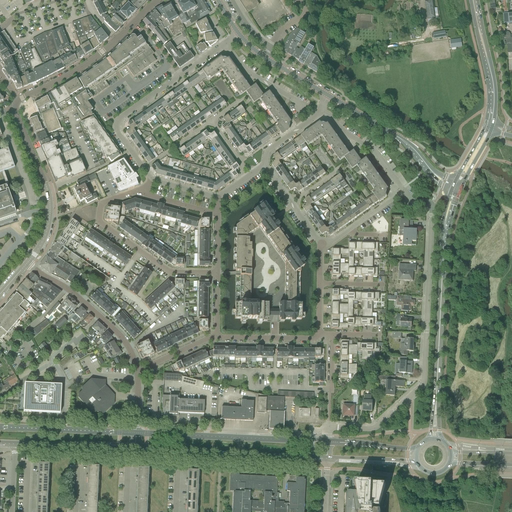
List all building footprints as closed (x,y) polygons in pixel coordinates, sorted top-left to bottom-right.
[(99,0),(92,0),(94,4),(93,4),(94,5),(94,4),(95,7),(95,8),(95,7),(97,10),(97,11),(98,13),(98,14),(100,16),(99,16),(100,17),(100,16),(102,15),(104,20),(108,16),(104,9),(110,7),(108,0),(104,2),(100,3),(99,0)] [(125,0),(136,10),(146,0),(125,0)] [(183,0),(176,4),(177,5),(178,5),(183,14),(182,15),(186,22),(189,20),(191,24),(199,19),(195,14),(196,13),(195,12),(197,10),(196,9),(193,4),(190,0),(183,0)] [(205,4),(202,0),(200,0),(193,4),(196,9),(205,4)] [(239,0),(247,12),(258,5),(255,1),(255,0),(239,0)] [(279,0),(289,15),(294,12),(286,0),(279,0)] [(437,8),(434,9),(432,0),(428,0),(429,1),(425,1),(428,22),(436,21),(436,19),(438,18),(437,8)] [(119,9),(118,8),(119,6),(115,2),(111,6),(113,9),(115,13),(115,14),(125,23),(125,22),(124,21),(126,19),(127,20),(135,11),(128,4),(119,12),(118,11),(119,9)] [(161,6),(159,7),(155,9),(164,21),(168,26),(167,27),(173,37),(181,33),(183,31),(185,30),(182,24),(172,8),(170,4),(162,8),(161,6)] [(205,4),(196,9),(197,10),(195,12),(196,13),(195,14),(199,19),(210,13),(205,4)] [(178,5),(177,5),(172,8),(182,24),(186,22),(182,15),(183,14),(178,5)] [(111,10),(110,11),(113,16),(113,15),(114,16),(113,18),(114,19),(116,21),(122,26),(125,23),(115,14),(115,13),(113,9),(111,10)] [(155,9),(148,17),(147,18),(151,22),(152,21),(155,24),(158,27),(161,25),(163,29),(167,27),(168,26),(164,21),(155,9)] [(110,15),(108,17),(111,22),(116,27),(117,26),(119,28),(122,26),(116,21),(114,19),(113,18),(110,15)] [(90,16),(87,18),(94,37),(99,46),(108,39),(90,16)] [(108,17),(107,18),(104,22),(108,26),(115,33),(119,28),(117,26),(116,27),(111,22),(108,17)] [(80,20),(83,31),(85,37),(88,43),(92,51),(99,46),(94,37),(87,18),(87,19),(86,19),(80,21),(80,20)] [(151,22),(147,18),(142,23),(151,32),(158,27),(155,24),(152,21),(151,22)] [(208,24),(205,20),(205,19),(195,25),(200,34),(212,32),(209,27),(210,27),(208,24)] [(83,31),(80,20),(72,23),(77,40),(80,47),(85,56),(92,51),(88,43),(85,37),(83,31)] [(161,25),(158,27),(151,32),(163,46),(170,40),(163,29),(161,25)] [(65,35),(63,27),(50,31),(51,32),(56,49),(55,49),(59,58),(59,59),(64,69),(77,61),(76,61),(74,55),(73,55),(71,53),(73,52),(69,45),(68,41),(66,36),(65,35)] [(289,37),(281,50),(292,56),(296,48),(299,44),(300,44),(306,34),(297,29),(296,30),(293,32),(291,34),(289,37)] [(0,59),(2,63),(0,64),(0,65),(2,68),(3,70),(2,71),(1,71),(2,72),(3,75),(4,75),(5,76),(5,77),(6,78),(6,79),(8,82),(9,82),(11,80),(12,81),(12,82),(14,84),(16,90),(22,88),(16,73),(10,58),(18,53),(17,51),(3,31),(2,32),(0,33),(0,59)] [(56,49),(51,32),(43,34),(48,52),(52,63),(56,73),(64,69),(59,59),(59,58),(55,49),(56,49)] [(48,52),(43,34),(32,39),(36,47),(34,49),(43,67),(47,77),(56,73),(52,63),(48,52)] [(207,43),(209,47),(216,43),(215,42),(217,42),(213,34),(204,35),(205,44),(207,43)] [(78,78),(82,87),(86,94),(85,94),(89,100),(109,87),(105,81),(115,74),(112,69),(115,67),(118,72),(126,66),(133,77),(156,61),(151,55),(151,53),(153,52),(145,43),(145,44),(139,36),(136,38),(135,37),(133,36),(132,36),(131,36),(130,37),(130,38),(129,40),(127,38),(112,52),(107,56),(109,58),(106,60),(105,59),(99,63),(78,78)] [(461,39),(450,41),(452,48),(462,47),(461,39)] [(73,43),(69,45),(73,52),(71,53),(73,55),(74,55),(76,61),(85,56),(80,47),(77,40),(75,41),(76,45),(78,48),(75,50),(74,47),(73,43)] [(179,69),(194,58),(189,52),(183,43),(174,50),(169,43),(164,47),(179,69)] [(200,54),(207,49),(203,44),(202,44),(202,45),(201,45),(200,44),(196,47),(200,54)] [(33,58),(31,50),(29,45),(20,51),(27,69),(26,70),(28,76),(32,84),(36,83),(28,62),(33,60),(33,58)] [(296,49),(296,48),(292,56),(299,60),(299,62),(301,63),(304,65),(305,64),(305,65),(309,67),(309,66),(309,68),(320,75),(322,70),(322,71),(322,72),(323,70),(323,69),(323,68),(323,67),(322,67),(322,66),(317,57),(317,56),(311,53),(314,49),(308,46),(306,50),(301,47),(298,50),(296,49)] [(34,49),(31,50),(33,58),(33,60),(28,62),(36,83),(47,77),(43,67),(34,49)] [(221,58),(220,57),(212,63),(219,73),(221,71),(222,71),(224,73),(233,66),(228,59),(227,59),(221,58)] [(23,61),(23,62),(22,59),(18,60),(18,63),(27,86),(32,84),(28,76),(26,70),(25,69),(26,68),(23,61)] [(27,86),(18,63),(16,64),(21,76),(19,77),(23,88),(27,86)] [(205,68),(201,71),(206,78),(208,81),(219,73),(212,63),(208,66),(207,65),(205,67),(205,68)] [(236,71),(233,66),(224,73),(232,85),(241,78),(238,73),(239,72),(238,70),(236,71)] [(201,71),(197,74),(202,81),(206,78),(201,71)] [(202,81),(197,74),(193,78),(198,85),(202,81)] [(78,78),(77,78),(63,87),(71,100),(75,109),(81,120),(92,115),(90,112),(92,110),(90,108),(93,106),(92,104),(89,100),(85,94),(86,94),(82,87),(78,78)] [(186,82),(184,84),(189,90),(192,87),(193,88),(198,85),(193,78),(186,82)] [(244,82),(241,78),(232,85),(240,96),(245,92),(247,94),(249,97),(259,91),(255,85),(249,89),(246,85),(248,84),(246,81),(244,82)] [(182,85),(180,86),(176,90),(181,97),(183,99),(187,96),(185,92),(189,90),(184,84),(182,85)] [(62,117),(75,109),(71,100),(63,87),(58,90),(58,89),(51,93),(55,101),(62,118),(62,117)] [(176,90),(171,93),(176,100),(181,97),(176,90)] [(260,92),(259,91),(249,97),(253,103),(254,102),(255,102),(259,99),(267,110),(277,103),(274,99),(275,98),(273,96),(272,96),(268,92),(263,96),(260,92)] [(51,93),(46,96),(50,102),(51,105),(51,104),(52,108),(55,113),(57,120),(62,118),(55,101),(51,93)] [(171,93),(167,96),(172,103),(176,100),(171,93)] [(39,116),(37,117),(29,120),(32,126),(31,127),(33,127),(35,133),(34,133),(35,136),(44,132),(45,135),(61,129),(57,120),(55,113),(52,108),(51,104),(51,105),(50,102),(46,96),(47,97),(41,100),(40,100),(41,101),(34,104),(34,103),(34,104),(40,116),(39,116)] [(167,96),(163,99),(168,106),(172,103),(167,96)] [(221,98),(216,101),(221,108),(226,105),(221,98)] [(168,106),(163,99),(158,102),(163,109),(168,106)] [(216,101),(212,104),(217,111),(221,108),(216,101)] [(163,109),(158,102),(154,105),(159,112),(163,109)] [(280,108),(277,103),(267,110),(275,122),(285,115),(282,110),(283,110),(281,107),(280,108)] [(208,109),(204,111),(208,117),(210,116),(211,116),(217,111),(212,104),(207,108),(208,109)] [(154,105),(149,109),(154,116),(159,112),(154,105)] [(24,111),(28,120),(29,120),(37,117),(39,116),(34,106),(32,107),(32,106),(24,109),(24,111)] [(236,110),(241,117),(245,113),(240,106),(236,110)] [(154,116),(149,109),(145,112),(150,119),(154,116)] [(241,117),(236,110),(231,113),(236,120),(241,117)] [(204,111),(200,114),(199,113),(195,116),(200,123),(206,119),(207,119),(208,117),(204,111)] [(145,112),(140,115),(145,122),(150,119),(145,112)] [(236,120),(231,113),(227,116),(232,123),(236,120)] [(145,122),(140,115),(136,118),(141,125),(145,122)] [(285,115),(275,122),(276,124),(276,125),(274,126),(279,133),(281,136),(289,130),(288,129),(289,123),(290,122),(285,115)] [(195,116),(190,120),(195,127),(200,123),(195,116)] [(232,123),(227,116),(222,119),(225,122),(224,123),(229,124),(229,123),(231,122),(232,123)] [(94,117),(80,123),(82,123),(85,129),(86,129),(89,135),(91,135),(93,141),(95,141),(98,147),(99,147),(102,154),(104,153),(106,159),(108,159),(111,163),(113,161),(122,155),(94,117)] [(141,125),(136,118),(132,121),(136,127),(136,128),(141,125)] [(190,120),(186,123),(191,130),(195,127),(190,120)] [(136,127),(132,121),(127,124),(129,128),(129,129),(134,130),(134,129),(136,127)] [(320,122),(312,128),(319,138),(321,136),(322,136),(324,138),(333,131),(328,124),(327,125),(321,123),(320,122)] [(186,123),(182,126),(187,133),(191,130),(186,123)] [(229,124),(224,123),(224,125),(221,127),(224,132),(231,127),(231,126),(230,127),(229,125),(229,124)] [(187,133),(182,126),(177,129),(182,136),(187,133)] [(274,126),(270,129),(275,136),(279,133),(274,126)] [(231,127),(224,132),(228,136),(235,131),(231,127)] [(319,138),(312,128),(309,131),(308,130),(304,132),(305,133),(301,136),(301,137),(306,143),(308,146),(319,138)] [(134,130),(129,129),(129,130),(126,132),(129,137),(135,133),(135,132),(133,130),(134,130)] [(177,129),(173,132),(178,139),(182,136),(177,129)] [(270,129),(267,131),(265,132),(270,139),(275,136),(270,129)] [(208,139),(209,135),(208,134),(205,131),(201,134),(206,142),(206,141),(205,140),(207,139),(208,139)] [(238,136),(235,131),(228,136),(231,141),(238,136)] [(333,131),(324,138),(332,150),(341,143),(339,139),(340,138),(337,134),(336,135),(333,131)] [(46,137),(45,135),(44,132),(35,136),(38,142),(47,139),(52,137),(58,135),(57,134),(57,133),(51,135),(46,137)] [(136,132),(135,132),(135,133),(129,137),(132,141),(139,136),(136,132)] [(178,139),(173,132),(168,135),(173,142),(178,139)] [(270,139),(265,132),(261,135),(266,142),(270,139)] [(209,135),(208,139),(209,139),(210,141),(209,142),(210,142),(217,137),(213,133),(210,135),(209,135)] [(201,134),(196,138),(201,145),(206,142),(201,134)] [(47,139),(38,142),(41,148),(59,140),(58,135),(52,137),(47,139)] [(266,142),(261,135),(257,138),(262,146),(266,142)] [(142,141),(139,136),(132,141),(135,146),(142,141)] [(238,136),(231,141),(234,145),(241,140),(238,136)] [(217,137),(210,142),(213,147),(220,141),(217,137)] [(301,137),(295,141),(300,148),(305,145),(304,144),(306,143),(301,137)] [(41,148),(40,148),(45,161),(57,156),(64,153),(71,150),(66,138),(59,141),(59,140),(41,148)] [(201,145),(196,138),(192,141),(197,148),(201,145)] [(257,138),(252,142),(257,149),(262,146),(257,138)] [(241,140),(234,145),(237,149),(243,145),(244,144),(241,140)] [(142,141),(135,146),(138,150),(145,145),(142,141)] [(197,148),(192,141),(188,144),(193,151),(197,148)] [(223,146),(220,141),(213,147),(216,151),(223,146)] [(300,148),(295,141),(291,144),(296,151),(300,148)] [(252,142),(248,145),(253,152),(257,149),(252,142)] [(344,147),(341,143),(332,150),(339,159),(340,161),(344,158),(348,163),(358,156),(354,151),(349,154),(347,150),(348,149),(345,146),(344,147)] [(188,144),(183,147),(188,154),(193,151),(188,144)] [(296,151),(291,144),(286,147),(292,154),(296,151)] [(145,145),(138,150),(142,155),(149,150),(145,145)] [(245,147),(243,145),(237,149),(240,154),(243,152),(245,152),(245,147)] [(246,147),(245,147),(245,152),(246,152),(248,155),(253,152),(248,145),(247,145),(248,146),(246,147)] [(226,150),(223,146),(216,151),(219,155),(226,150)] [(188,154),(183,147),(179,150),(184,157),(188,154)] [(292,154),(286,147),(282,150),(287,157),(292,154)] [(0,173),(1,173),(6,187),(9,186),(4,172),(14,168),(7,149),(6,150),(0,151),(0,173)] [(57,156),(45,161),(54,183),(55,182),(54,182),(66,177),(70,175),(71,179),(86,173),(80,161),(75,149),(71,150),(64,153),(57,156)] [(149,150),(142,155),(145,159),(152,154),(149,150)] [(229,155),(226,150),(219,155),(222,160),(229,155)] [(287,157),(282,150),(278,153),(282,160),(282,161),(287,157)] [(282,160),(278,153),(273,157),(275,160),(275,161),(280,162),(280,161),(282,160)] [(152,154),(145,159),(148,164),(155,159),(152,154)] [(232,159),(229,155),(222,160),(225,164),(232,159)] [(358,156),(348,163),(352,169),(357,166),(365,177),(374,170),(372,166),(373,165),(370,162),(369,163),(366,159),(362,162),(358,156)] [(235,164),(232,159),(225,164),(228,169),(235,164)] [(134,175),(132,173),(131,171),(129,168),(125,163),(123,160),(110,166),(109,167),(107,168),(107,169),(109,172),(112,178),(112,179),(113,181),(115,184),(117,189),(118,191),(119,192),(119,193),(121,192),(122,192),(123,191),(138,186),(136,182),(136,180),(135,180),(135,179),(136,179),(134,176),(134,175)] [(280,162),(275,161),(275,162),(272,165),(275,169),(281,165),(279,163),(280,162)] [(156,173),(161,167),(158,162),(151,167),(154,172),(155,171),(156,173)] [(235,164),(228,169),(229,169),(230,168),(231,170),(231,171),(235,172),(236,170),(239,168),(235,164)] [(282,164),(281,165),(275,169),(278,174),(285,169),(282,164)] [(161,167),(156,173),(159,174),(159,175),(164,177),(167,168),(161,167)] [(316,170),(321,177),(326,174),(321,167),(316,170)] [(285,169),(278,174),(281,178),(288,173),(285,169)] [(316,170),(312,173),(317,180),(321,177),(316,170)] [(377,174),(374,170),(365,177),(373,188),(383,181),(380,177),(381,177),(378,173),(377,174)] [(235,172),(231,171),(231,172),(229,173),(233,179),(237,176),(235,173),(235,172)] [(229,173),(228,172),(224,175),(229,182),(233,179),(229,173)] [(291,177),(288,173),(281,178),(284,182),(291,177)] [(317,180),(312,173),(307,176),(312,183),(317,180)] [(95,174),(76,183),(78,187),(74,189),(76,194),(75,194),(77,198),(78,197),(80,202),(84,200),(87,204),(97,199),(95,194),(91,196),(85,184),(97,178),(95,174)] [(229,182),(224,175),(219,178),(224,186),(229,182)] [(340,175),(335,178),(340,185),(342,188),(343,189),(347,185),(340,175)] [(312,183),(307,176),(303,179),(308,186),(312,183)] [(295,182),(291,177),(284,182),(288,187),(294,183),(295,182)] [(224,186),(219,178),(215,182),(216,190),(219,188),(219,189),(224,186)] [(335,178),(331,182),(336,189),(338,191),(342,188),(340,185),(335,178)] [(308,186),(303,179),(298,183),(299,184),(299,183),(303,190),(308,186)] [(208,180),(206,188),(212,190),(212,189),(216,190),(215,182),(208,180)] [(383,181),(373,188),(374,190),(374,191),(372,193),(374,195),(379,202),(387,197),(386,196),(387,190),(388,189),(383,181)] [(331,182),(327,185),(332,192),(336,189),(331,182)] [(294,183),(288,187),(291,191),(294,189),(295,189),(296,185),(295,185),(294,183)] [(297,185),(296,185),(295,189),(297,190),(299,193),(303,190),(299,183),(299,184),(297,185)] [(332,192),(327,185),(322,188),(327,195),(332,192)] [(0,218),(15,213),(13,207),(13,206),(15,205),(16,205),(10,190),(9,186),(6,187),(0,189),(0,218)] [(322,188),(318,191),(323,198),(327,195),(322,188)] [(318,191),(313,194),(318,201),(323,198),(318,191)] [(318,201),(313,194),(309,197),(313,203),(314,204),(318,201)] [(374,195),(372,196),(369,198),(374,205),(379,202),(374,195)] [(313,203),(309,197),(304,201),(307,204),(306,205),(311,206),(311,205),(313,203)] [(369,198),(365,201),(370,208),(374,205),(369,198)] [(370,208),(365,201),(360,204),(365,211),(370,208)] [(127,202),(120,205),(119,208),(121,208),(124,209),(124,211),(125,212),(130,210),(127,202)] [(273,304),(279,304),(279,320),(280,320),(280,322),(284,322),(284,320),(290,320),(290,323),(294,323),(294,320),(301,320),(301,318),(304,318),(304,314),(301,314),(301,304),(299,304),(300,269),(304,267),(302,264),(304,263),(301,259),(299,261),(295,255),(297,254),(295,250),(293,252),(290,248),(292,247),(290,243),(288,245),(286,241),(288,240),(285,237),(283,238),(281,235),(283,233),(281,230),(279,231),(276,228),(278,227),(277,225),(276,223),(274,225),(270,219),(273,217),(272,216),(274,215),(272,212),(270,213),(264,205),(263,206),(261,203),(258,206),(259,208),(253,213),(254,214),(248,218),(247,216),(244,218),(245,220),(243,222),(241,220),(238,222),(239,224),(236,226),(236,229),(233,229),(232,233),(236,233),(236,240),(234,240),(234,244),(236,244),(235,250),(233,250),(233,254),(235,254),(235,256),(233,256),(233,260),(235,260),(235,266),(233,266),(233,270),(235,270),(235,275),(235,311),(231,311),(231,315),(235,315),(235,319),(240,319),(240,322),(241,322),(241,324),(245,324),(245,322),(246,322),(246,319),(256,320),(256,322),(257,322),(257,324),(261,325),(261,322),(267,322),(267,320),(268,320),(268,304),(273,304)] [(157,206),(155,214),(160,215),(162,207),(163,207),(163,206),(157,204),(157,206)] [(360,204),(356,207),(361,214),(365,211),(360,204)] [(119,208),(120,205),(115,207),(114,208),(107,207),(106,212),(105,212),(105,213),(107,213),(107,215),(106,215),(105,221),(112,222),(112,223),(117,226),(118,217),(118,214),(119,214),(119,208)] [(311,206),(306,205),(306,206),(303,208),(306,213),(312,209),(312,208),(311,207),(311,206)] [(352,210),(352,211),(357,218),(361,214),(356,207),(352,210)] [(312,209),(306,213),(309,217),(316,212),(313,208),(312,208),(312,209)] [(352,210),(350,209),(346,212),(347,214),(352,221),(357,218),(352,211),(352,210)] [(316,212),(309,217),(313,222),(320,217),(316,212)] [(352,221),(347,214),(343,217),(348,224),(352,221)] [(320,217),(313,222),(316,226),(323,221),(320,217)] [(343,217),(338,220),(343,227),(348,224),(343,217)] [(198,220),(196,228),(197,230),(208,230),(208,222),(209,222),(209,218),(203,218),(203,220),(198,220)] [(69,225),(78,231),(81,226),(72,220),(69,225)] [(338,220),(334,223),(339,230),(343,227),(338,220)] [(400,220),(400,227),(398,227),(398,235),(400,235),(400,236),(403,236),(402,245),(412,245),(412,241),(416,241),(417,230),(412,229),(413,221),(400,220)] [(122,223),(119,223),(118,227),(124,231),(129,224),(124,221),(123,221),(122,223)] [(326,226),(323,221),(316,226),(319,231),(325,226),(325,227),(326,226)] [(339,230),(334,223),(329,226),(330,227),(335,233),(339,230)] [(133,227),(129,224),(124,231),(128,234),(133,227)] [(69,225),(66,229),(73,234),(75,236),(78,231),(69,225)] [(326,229),(325,227),(325,226),(319,231),(322,235),(325,233),(327,233),(327,229),(326,229)] [(133,227),(128,234),(133,238),(138,231),(133,227)] [(328,229),(327,229),(327,233),(328,233),(330,237),(335,233),(330,227),(328,229)] [(66,229),(62,234),(70,239),(70,238),(73,234),(66,229)] [(90,241),(95,233),(91,230),(85,238),(90,241)] [(138,231),(133,238),(138,241),(143,234),(138,231)] [(95,233),(90,241),(95,244),(100,236),(95,233)] [(70,239),(62,234),(59,238),(69,245),(72,240),(70,238),(70,239)] [(147,237),(143,234),(138,241),(142,244),(147,237)] [(104,239),(100,236),(95,244),(99,247),(104,239)] [(142,244),(141,245),(146,249),(147,248),(152,241),(147,237),(142,244)] [(69,245),(59,238),(56,243),(57,243),(66,249),(69,245)] [(104,239),(99,247),(103,250),(104,250),(109,243),(104,239)] [(156,244),(152,241),(147,248),(152,251),(156,244)] [(57,243),(54,246),(58,249),(57,249),(61,252),(64,255),(68,250),(66,249),(57,243),(56,243),(57,243)] [(104,250),(103,250),(103,251),(108,254),(108,253),(113,246),(109,243),(104,250)] [(349,255),(349,259),(354,260),(354,254),(354,252),(358,252),(359,243),(354,243),(354,244),(352,244),(352,243),(349,243),(349,250),(349,255)] [(359,243),(358,252),(363,252),(363,260),(368,260),(368,243),(368,244),(365,244),(365,243),(365,244),(363,244),(363,243),(359,243)] [(368,243),(368,260),(373,260),(373,252),(378,252),(378,243),(374,243),(374,244),(372,244),(372,243),(371,243),(371,244),(368,244),(368,243)] [(161,247),(156,244),(152,251),(156,254),(161,247)] [(52,249),(50,252),(57,257),(61,252),(57,249),(58,249),(54,246),(52,249)] [(118,249),(113,246),(108,253),(112,256),(118,249)] [(161,247),(156,254),(161,257),(166,251),(161,247)] [(118,249),(112,256),(117,259),(122,252),(118,249)] [(332,255),(332,259),(341,259),(341,255),(349,255),(349,250),(343,250),(343,249),(335,249),(332,249),(332,250),(333,250),(333,253),(332,253),(333,253),(333,255),(332,255)] [(166,251),(161,257),(165,261),(170,254),(166,251)] [(50,252),(46,257),(53,262),(54,261),(55,261),(63,266),(63,267),(64,268),(66,264),(57,257),(50,252)] [(117,259),(115,261),(120,264),(122,262),(121,262),(126,255),(122,252),(117,259)] [(72,253),(71,253),(68,257),(76,262),(79,258),(73,254),(72,253)] [(170,254),(165,261),(170,264),(174,259),(175,257),(170,254)] [(131,258),(126,255),(121,262),(122,262),(126,265),(131,258)] [(53,262),(46,257),(39,266),(50,275),(61,280),(65,282),(67,280),(71,284),(79,272),(66,264),(64,268),(63,267),(63,266),(55,261),(54,261),(53,262)] [(332,269),(349,269),(349,264),(348,264),(341,264),(341,259),(332,259),(332,263),(333,263),(333,265),(332,265),(332,266),(333,266),(332,269)] [(348,274),(348,276),(349,276),(349,275),(352,276),(354,276),(358,276),(358,268),(354,268),(354,260),(349,259),(348,264),(349,264),(349,269),(348,274)] [(358,268),(358,276),(362,276),(364,276),(365,277),(365,276),(368,276),(368,277),(368,260),(363,260),(363,268),(358,268)] [(368,260),(368,277),(368,276),(371,276),(371,277),(371,276),(373,276),(373,277),(378,277),(378,268),(373,268),(373,260),(368,260)] [(399,264),(399,281),(413,281),(413,271),(416,271),(416,265),(399,264)] [(141,273),(148,278),(152,274),(142,267),(139,272),(141,273)] [(332,274),(332,279),(340,279),(340,274),(348,274),(349,269),(332,269),(332,272),(332,274)] [(31,273),(31,274),(26,280),(35,288),(33,290),(50,304),(51,304),(61,292),(50,285),(38,279),(31,273)] [(141,273),(138,277),(138,278),(145,283),(148,278),(141,273)] [(136,276),(133,281),(142,287),(145,283),(138,278),(138,277),(136,276)] [(35,288),(26,280),(21,286),(39,302),(40,302),(47,308),(50,304),(51,304),(50,304),(33,290),(35,288)] [(172,282),(170,283),(174,287),(174,286),(178,286),(177,289),(183,289),(183,280),(174,280),(174,282),(172,282)] [(142,287),(133,281),(130,285),(131,286),(139,292),(142,287)] [(168,281),(164,285),(171,293),(176,289),(174,287),(170,283),(168,281)] [(171,293),(164,285),(160,288),(167,297),(171,293)] [(39,302),(21,286),(18,288),(37,305),(38,304),(39,302)] [(131,286),(128,290),(136,296),(139,292),(131,286)] [(37,305),(18,288),(16,291),(22,297),(30,307),(32,305),(34,308),(37,305)] [(160,288),(156,292),(162,299),(165,302),(169,298),(167,297),(160,288)] [(331,295),(331,300),(340,300),(340,295),(343,295),(348,295),(348,293),(348,290),(343,290),(343,289),(335,289),(335,290),(331,290),(332,290),(332,293),(331,293),(332,293),(332,295),(331,295)] [(100,295),(101,296),(101,295),(97,291),(90,298),(94,302),(100,295)] [(162,299),(156,292),(152,296),(158,302),(162,299)] [(348,295),(348,304),(348,309),(353,310),(353,304),(353,302),(358,302),(358,293),(354,293),(354,294),(352,293),(351,293),(348,293),(348,295)] [(358,293),(358,302),(362,302),(362,310),(367,310),(367,293),(367,294),(364,294),(364,293),(364,294),(362,294),(362,293),(358,293)] [(367,293),(367,310),(372,310),(372,302),(377,302),(377,300),(379,300),(379,293),(377,293),(373,293),(373,294),(371,294),(371,293),(370,294),(368,294),(368,293),(367,293)] [(0,340),(2,342),(4,341),(2,339),(9,332),(10,333),(18,323),(17,322),(30,307),(15,294),(13,296),(13,295),(5,305),(2,310),(1,309),(0,310),(0,340)] [(104,299),(101,296),(100,295),(94,302),(98,306),(104,299)] [(158,302),(152,296),(148,299),(154,306),(158,302)] [(397,296),(397,303),(401,303),(401,311),(411,311),(411,305),(414,305),(414,301),(404,300),(404,296),(397,296)] [(71,299),(68,297),(59,307),(61,308),(65,304),(68,307),(71,304),(70,304),(73,301),(73,300),(71,299)] [(108,302),(104,299),(98,306),(102,309),(108,303),(108,302)] [(154,306),(148,299),(144,303),(151,311),(156,307),(154,306)] [(331,309),(348,309),(348,304),(340,304),(340,300),(331,300),(331,304),(332,304),(332,306),(331,306),(332,306),(332,309),(331,309)] [(71,304),(68,307),(65,311),(69,315),(78,305),(75,303),(75,302),(74,301),(73,301),(70,304),(71,304)] [(60,304),(57,302),(54,306),(51,310),(53,312),(60,304)] [(109,302),(108,302),(108,303),(102,309),(106,313),(112,306),(113,306),(113,305),(109,302)] [(117,310),(113,306),(112,306),(106,313),(111,317),(117,310)] [(70,318),(67,321),(67,322),(69,322),(71,319),(74,322),(78,317),(80,319),(86,312),(84,311),(83,310),(83,309),(81,308),(80,307),(74,314),(75,315),(74,315),(70,318)] [(331,315),(331,319),(340,319),(340,314),(343,314),(348,315),(348,309),(331,309),(332,309),(332,312),(331,312),(331,313),(332,313),(332,315),(331,315)] [(348,319),(348,324),(348,325),(351,326),(353,326),(357,326),(358,318),(353,318),(353,310),(348,309),(348,315),(348,319)] [(358,318),(357,326),(362,326),(364,326),(364,327),(364,326),(367,326),(367,327),(367,310),(362,310),(362,318),(358,318)] [(367,310),(367,327),(367,326),(370,326),(370,327),(370,326),(372,326),(372,327),(377,327),(378,327),(381,327),(381,322),(377,322),(377,318),(372,318),(372,310),(367,310)] [(127,316),(123,311),(115,319),(118,323),(125,317),(127,316)] [(196,312),(196,318),(199,318),(203,318),(203,321),(207,321),(207,312),(196,312)] [(88,314),(79,325),(82,327),(83,325),(85,323),(88,325),(93,319),(88,314)] [(404,315),(397,314),(396,321),(400,321),(400,326),(411,327),(412,319),(404,319),(404,315)] [(58,329),(67,322),(63,317),(54,325),(58,329)] [(125,317),(118,323),(122,327),(129,321),(125,317)] [(198,323),(194,325),(198,333),(201,331),(208,331),(208,327),(207,327),(207,321),(203,321),(203,318),(199,318),(198,323)] [(331,328),(331,329),(334,329),(342,330),(342,329),(348,329),(348,325),(348,324),(340,323),(340,319),(331,319),(331,323),(332,323),(332,325),(331,325),(332,325),(332,328),(331,328)] [(132,325),(129,321),(122,327),(126,331),(132,325)] [(100,325),(97,322),(91,328),(95,331),(93,333),(91,331),(86,337),(88,339),(91,337),(94,333),(95,335),(97,333),(96,332),(101,327),(99,325),(100,325)] [(132,325),(126,331),(129,335),(136,329),(132,325)] [(193,335),(189,327),(188,325),(183,328),(184,330),(188,338),(193,335)] [(198,333),(194,325),(189,327),(193,335),(198,333)] [(102,328),(101,327),(96,332),(97,333),(95,335),(94,333),(91,337),(88,339),(90,342),(95,336),(96,337),(98,334),(100,336),(106,330),(103,327),(102,328)] [(140,333),(136,329),(129,335),(133,339),(140,333)] [(188,338),(184,330),(179,332),(182,340),(188,338)] [(112,337),(107,332),(101,338),(104,341),(97,347),(99,349),(102,348),(103,347),(107,343),(106,342),(112,337)] [(182,340),(179,332),(173,334),(177,343),(182,340)] [(177,343),(173,334),(168,337),(172,345),(177,343)] [(168,337),(168,336),(163,338),(167,348),(173,346),(172,345),(168,337)] [(167,348),(163,338),(157,341),(158,343),(162,351),(167,348)] [(157,353),(153,345),(152,342),(151,339),(150,339),(143,342),(143,343),(136,346),(138,351),(138,352),(138,353),(140,352),(141,353),(140,354),(142,359),(150,356),(157,353)] [(401,344),(401,351),(400,355),(407,355),(407,351),(413,351),(413,346),(413,339),(405,339),(405,345),(401,344)] [(340,350),(357,350),(357,345),(349,345),(349,340),(340,340),(340,345),(341,345),(341,347),(340,347),(341,347),(341,350),(340,350)] [(108,345),(107,343),(103,347),(104,348),(107,353),(116,347),(113,342),(108,345)] [(158,343),(153,345),(157,353),(162,351),(158,343)] [(357,343),(357,345),(357,350),(357,352),(362,352),(362,355),(361,360),(367,360),(367,343),(367,344),(364,344),(364,343),(363,343),(363,344),(361,344),(361,343),(357,343)] [(367,343),(367,360),(372,360),(372,352),(375,352),(376,352),(380,352),(380,347),(376,347),(377,343),(372,343),(372,344),(370,344),(370,343),(370,344),(367,344),(367,343)] [(39,347),(43,352),(47,349),(43,344),(39,347)] [(116,347),(107,353),(111,360),(116,357),(115,355),(119,352),(116,347)] [(213,350),(209,352),(211,357),(213,357),(218,357),(218,347),(213,347),(213,350)] [(78,353),(75,349),(57,363),(61,368),(72,358),(71,357),(75,355),(78,353)] [(324,350),(314,349),(314,358),(320,358),(320,356),(323,356),(324,350)] [(206,353),(205,350),(199,352),(204,362),(209,359),(208,358),(211,357),(209,352),(206,353)] [(340,355),(340,360),(349,360),(349,355),(352,355),(357,355),(357,352),(357,350),(340,350),(341,350),(341,353),(340,353),(341,353),(341,355),(340,355)] [(78,353),(75,355),(77,357),(78,357),(79,360),(84,357),(83,354),(82,351),(78,353)] [(199,352),(195,355),(199,364),(204,362),(199,352)] [(199,364),(195,355),(190,357),(194,366),(199,364)] [(194,366),(190,357),(185,359),(189,368),(194,366)] [(400,357),(399,364),(396,364),(395,373),(412,374),(412,366),(406,366),(407,357),(400,357)] [(185,359),(180,362),(183,369),(184,371),(189,368),(185,359)] [(340,369),(357,369),(357,364),(349,364),(349,360),(340,360),(340,364),(341,364),(341,366),(340,366),(341,366),(341,369),(340,369)] [(183,369),(180,362),(171,366),(174,371),(177,370),(178,372),(183,369)] [(340,375),(340,379),(349,379),(349,374),(357,374),(357,369),(340,369),(341,369),(341,372),(340,372),(340,373),(341,373),(341,375),(340,375)] [(18,381),(14,375),(6,380),(7,381),(10,386),(18,381)] [(390,381),(390,376),(378,376),(378,380),(388,381),(387,396),(395,396),(395,387),(405,387),(405,381),(390,381)] [(182,377),(181,382),(181,383),(202,389),(204,383),(182,377)] [(105,385),(105,380),(90,379),(82,388),(81,391),(78,394),(78,398),(83,403),(84,403),(92,412),(98,412),(100,411),(103,414),(110,408),(108,406),(114,401),(114,395),(109,390),(106,390),(104,387),(105,385)] [(25,383),(23,412),(60,413),(61,385),(25,383)] [(169,396),(162,395),(162,408),(164,408),(163,416),(178,417),(178,413),(203,414),(204,401),(179,399),(179,394),(170,393),(169,396)] [(269,397),(257,394),(256,413),(266,413),(266,412),(269,412),(274,412),(274,407),(280,407),(280,403),(283,403),(284,398),(269,397)] [(377,396),(371,395),(364,395),(364,401),(363,401),(362,411),(372,411),(373,402),(377,402),(377,396)] [(252,421),(253,401),(246,401),(246,400),(241,400),(241,408),(221,407),(221,420),(252,421)] [(274,407),(274,412),(283,412),(284,403),(283,403),(280,403),(280,407),(274,407)] [(358,406),(344,405),(343,405),(343,416),(354,416),(354,411),(358,411),(358,406)] [(298,409),(298,417),(309,418),(310,409),(298,409)] [(270,412),(269,430),(284,431),(284,413),(270,412)] [(37,485),(48,485),(49,464),(38,463),(38,473),(36,473),(36,475),(37,475),(37,485)] [(87,487),(97,488),(98,466),(88,466),(87,475),(86,475),(86,477),(87,478),(87,487)] [(137,489),(147,490),(148,468),(138,468),(137,477),(136,477),(136,480),(137,480),(137,489)] [(187,492),(197,492),(198,471),(188,470),(187,480),(186,480),(186,482),(187,482),(187,492)] [(301,511),(303,511),(305,480),(304,480),(304,478),(296,478),(296,476),(289,476),(288,483),(287,483),(286,491),(289,492),(289,504),(284,504),(284,502),(278,502),(278,493),(276,493),(277,478),(239,475),(239,472),(230,472),(229,491),(235,492),(234,493),(233,493),(232,511),(250,511),(260,511),(259,511),(301,511)] [(346,494),(346,506),(345,511),(350,511),(351,511),(355,511),(379,511),(380,511),(373,510),(373,507),(379,507),(384,485),(371,485),(371,486),(369,486),(370,483),(357,482),(358,491),(351,490),(350,490),(349,490),(348,491),(347,491),(347,492),(346,493),(346,494)] [(48,485),(37,485),(37,494),(35,494),(35,497),(36,497),(36,506),(47,507),(48,485)] [(97,488),(87,487),(86,497),(85,496),(85,499),(86,499),(86,509),(96,509),(97,488)] [(147,490),(137,489),(136,499),(135,499),(135,501),(136,501),(136,511),(146,511),(147,490)] [(196,511),(197,492),(187,492),(186,501),(185,501),(185,504),(186,504),(185,511),(196,511)] [(385,507),(383,507),(383,511),(393,511),(393,495),(388,494),(385,507)]
